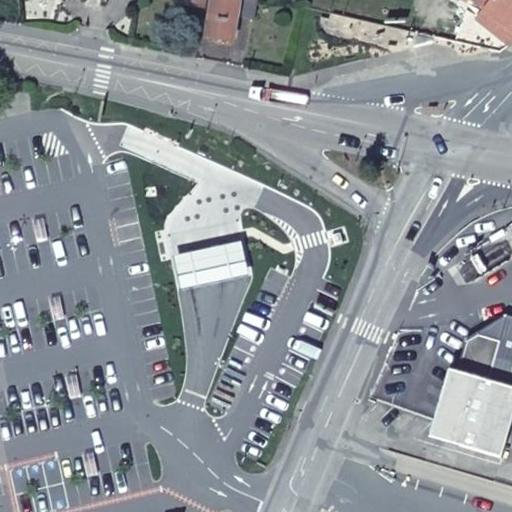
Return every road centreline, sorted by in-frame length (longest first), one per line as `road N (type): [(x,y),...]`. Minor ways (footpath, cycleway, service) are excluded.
road 1 (secondary): [(285,511),(392,258)]
road 2 (secondary): [(511,68),(351,98),(252,101)]
road 3 (primary): [(252,101),(0,51)]
road 4 (secondary): [(286,111),(316,153),(368,199),(392,258)]
road 5 (primary): [(286,111),(462,148)]
road 6 (secondary): [(406,242),(511,181)]
